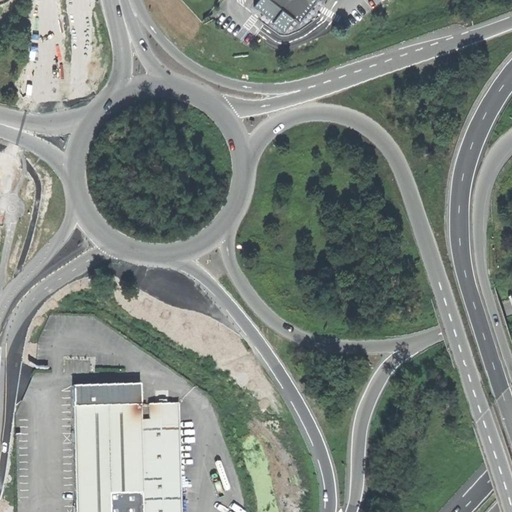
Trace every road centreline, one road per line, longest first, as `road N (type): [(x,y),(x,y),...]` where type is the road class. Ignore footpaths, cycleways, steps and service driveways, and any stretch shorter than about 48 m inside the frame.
road 1 (trunk): [(168,78),(213,100),(350,133),(398,166),(508,511)]
road 2 (trunk): [(61,177),(79,234),(117,262),(180,280),(223,309),(299,404),(322,449),(328,511)]
road 3 (trunk): [(422,338),(333,346),(298,336),(220,272),(101,231),(61,177)]
road 4 (trunk): [(457,34),(299,94),(229,92),(177,64),(139,27),(129,0)]
road 5 (trunk): [(511,75),(480,125),(456,214),(466,287),(511,431)]
road 6 (trunk): [(457,34),(296,82),(232,79),(191,54),(149,16),(143,0)]
road 7 (secondary): [(0,437),(14,341),(61,177)]
road 8 (trunk): [(511,375),(477,238),(479,193),(511,139)]
road 9 (trunk): [(422,338),(391,361),(370,391),(350,511)]
road 10 (secondary): [(47,0),(27,159)]
road 11 (secondary): [(27,159),(0,308)]
road 12 (secondary): [(67,138),(80,65),(80,0)]
road 13 (trunk): [(67,138),(98,104),(168,78)]
